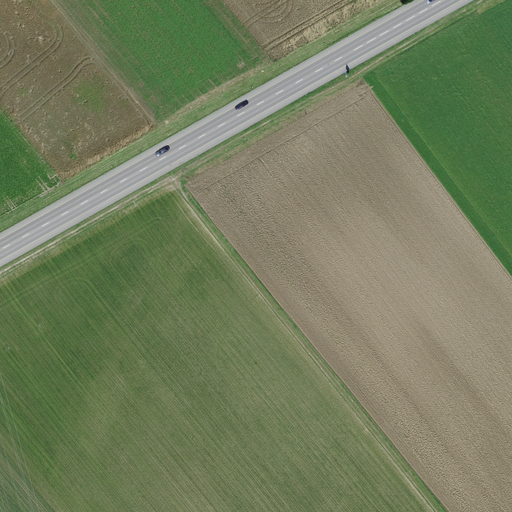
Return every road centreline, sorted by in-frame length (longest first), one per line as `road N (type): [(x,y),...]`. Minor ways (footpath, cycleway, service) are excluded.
road 1 (track): [(0,275),(486,0)]
road 2 (primary): [(0,249),(440,0)]
road 3 (track): [(392,0),(0,222)]
